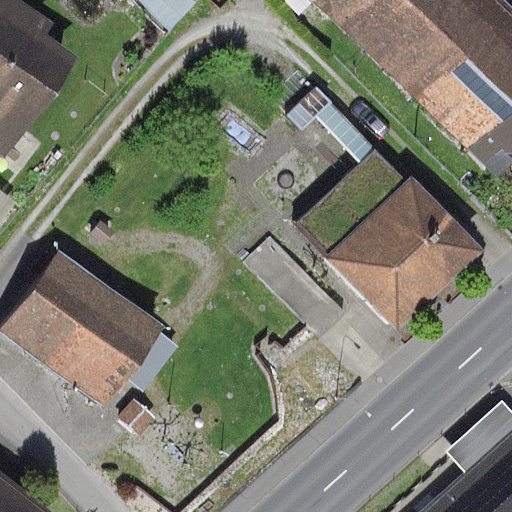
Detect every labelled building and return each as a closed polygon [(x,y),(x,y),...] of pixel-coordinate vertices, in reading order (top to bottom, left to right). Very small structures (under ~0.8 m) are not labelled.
[(511,45),(469,0),(313,0),(305,8),(508,222),(511,218),(511,45)] [(37,36),(0,11),(0,159),(57,72),(26,52),(37,36)] [(373,149),(295,223),(397,331),(481,252),(411,179),(406,184),(373,149)] [(266,238),(242,263),(319,338),(343,314),(266,238)] [(145,332),(45,257),(0,317),(0,344),(87,410),(145,332)] [(132,401),(117,419),(141,438),(156,419),(132,401)] [(511,511),(511,430),(415,511),(511,511)] [(0,511),(18,511),(0,497),(0,511)]
